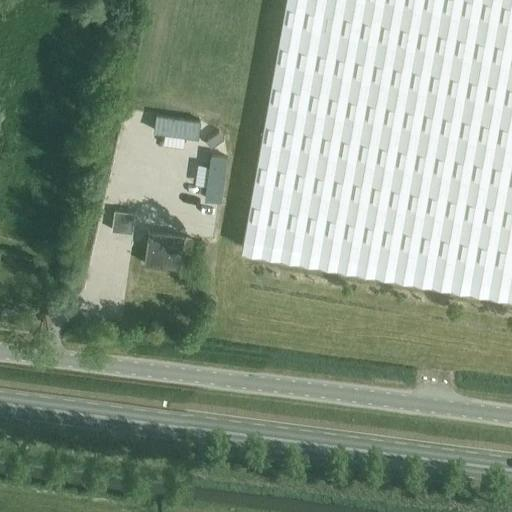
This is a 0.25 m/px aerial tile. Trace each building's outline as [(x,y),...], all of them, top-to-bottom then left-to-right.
[(511,0),(284,0),(240,250),(511,297),(511,0)] [(156,115),(154,130),(164,132),(184,134),(197,136),(199,121),(156,115)] [(206,191),(205,197),(206,197),(221,199),(227,157),(211,155),(209,165),(207,185),(206,191)] [(115,209),(112,229),(132,232),(135,212),(115,209)] [(179,268),(184,235),(149,230),(144,263),(179,268)]
